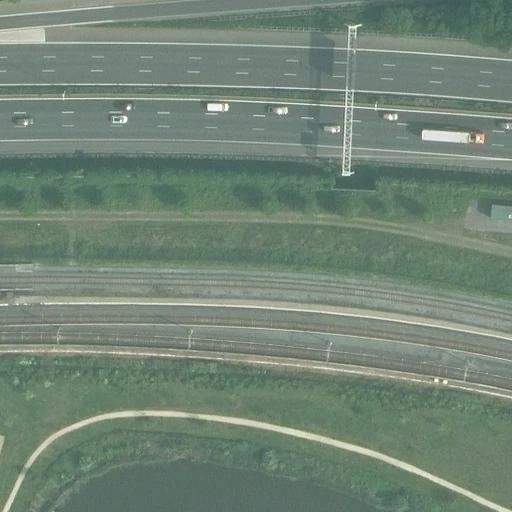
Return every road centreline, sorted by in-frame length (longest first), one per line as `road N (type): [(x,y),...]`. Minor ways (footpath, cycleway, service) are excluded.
road 1 (motorway): [(511,83),(376,71),(0,65)]
road 2 (motorway): [(0,122),(192,122),(511,141)]
road 3 (motorway): [(321,0),(0,26)]
